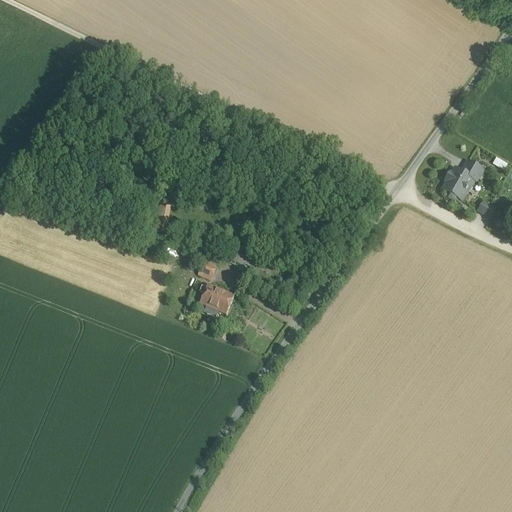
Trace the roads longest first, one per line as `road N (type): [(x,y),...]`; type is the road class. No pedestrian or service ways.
road 1 (unclassified): [(182,511),(241,415),(511,35)]
road 2 (track): [(12,0),(511,245)]
